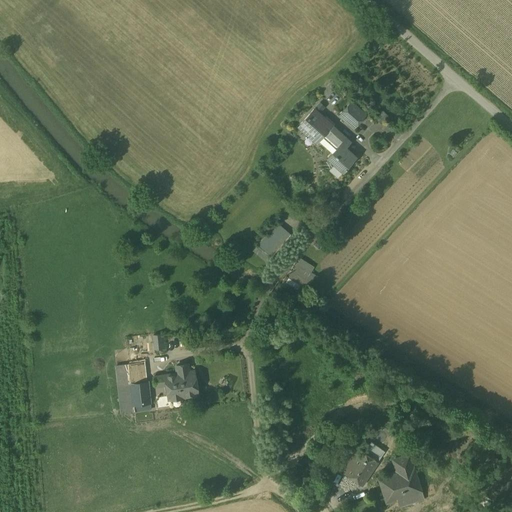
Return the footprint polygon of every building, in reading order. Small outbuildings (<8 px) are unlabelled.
[(364,115),(351,102),(340,115),(353,127),(364,115)] [(331,125),(314,110),(300,126),(316,141),(325,131),(331,125)] [(350,142),(331,125),(325,131),(339,144),(340,144),(344,148),(350,142)] [(344,148),(340,144),(339,144),(328,157),(343,170),(355,157),(344,148)] [(287,234),(276,225),(259,245),(270,254),(287,234)] [(311,272),(314,267),(300,258),(288,277),(286,276),(283,280),(297,290),(300,285),(306,289),(315,275),(311,272)] [(163,334),(154,335),(155,350),(165,349),(163,334)] [(144,361),(116,366),(122,413),(127,413),(127,408),(134,407),(131,384),(133,384),(132,377),(146,375),(144,361)] [(176,365),(178,373),(188,371),(187,363),(176,365)] [(178,373),(154,377),(155,385),(166,384),(168,399),(198,394),(194,371),(188,371),(178,373)] [(146,375),(132,377),(133,384),(131,384),(134,407),(127,408),(127,413),(135,412),(134,411),(150,409),(147,381),(147,382),(146,375)] [(377,461),(355,446),(339,468),(362,484),(377,461)] [(409,455),(393,459),(397,472),(379,477),(387,502),(396,499),(421,491),(409,455)] [(421,491),(396,499),(398,505),(423,498),(421,491)] [(373,498),(358,503),(360,511),(376,511),(377,511),(373,498)] [(360,511),(358,503),(345,508),(346,511),(360,511)]
